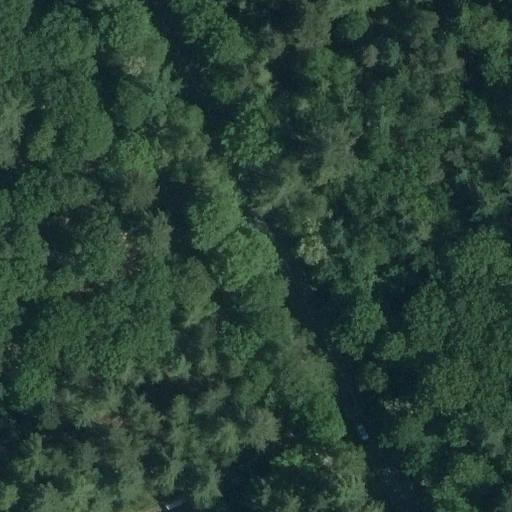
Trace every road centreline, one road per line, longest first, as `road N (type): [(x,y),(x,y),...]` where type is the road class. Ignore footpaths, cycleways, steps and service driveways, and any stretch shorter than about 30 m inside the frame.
road 1 (primary): [(409,511),(152,0)]
road 2 (track): [(477,511),(223,0)]
